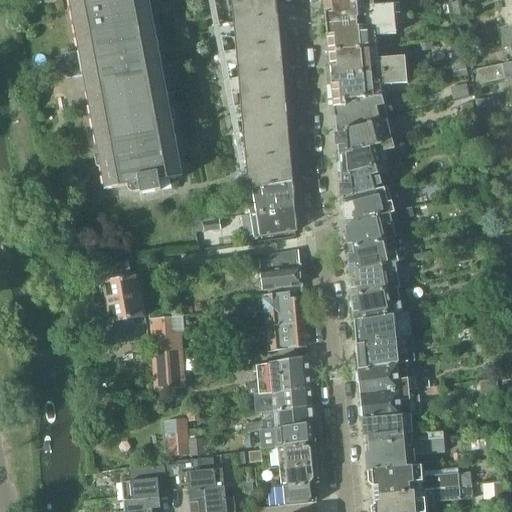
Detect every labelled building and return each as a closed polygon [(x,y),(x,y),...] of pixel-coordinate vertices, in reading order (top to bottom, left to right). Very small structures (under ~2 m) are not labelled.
[(181,178),(146,0),(67,0),(77,53),(63,55),(53,71),(68,82),(82,79),(103,191),(138,184),(140,195),(160,191),(158,182),(181,178)] [(277,19),(276,4),(275,0),(230,0),(233,24),(275,17),(277,19)] [(372,0),(323,0),(326,25),(366,21),(394,20),(393,5),(373,6),(372,0)] [(511,0),(502,0),(505,8),(511,6),(511,0)] [(442,7),(444,14),(452,13),(451,5),(442,7)] [(511,6),(505,8),(501,9),(505,27),(511,25),(511,6)] [(456,21),(467,19),(465,9),(453,11),(456,21)] [(280,46),(277,19),(275,17),(233,24),(218,27),(220,38),(234,40),(235,52),(277,45),(280,46)] [(469,28),(467,19),(456,21),(458,31),(469,28)] [(396,35),(394,20),(366,21),(326,25),(329,52),(377,47),(376,37),(396,35)] [(511,25),(505,27),(499,28),(503,47),(509,46),(511,44),(511,25)] [(452,67),(465,65),(460,44),(449,44),(452,67)] [(282,74),(280,46),(277,45),(235,52),(224,54),(226,66),(237,68),(238,79),(279,73),(282,74)] [(378,59),(377,47),(329,52),(331,79),(406,71),(405,57),(378,59)] [(473,55),(464,57),(467,69),(475,67),(473,55)] [(511,62),(476,70),(479,85),(511,78),(511,62)] [(465,65),(452,67),(451,67),(453,79),(467,76),(466,69),(465,65)] [(407,84),(406,71),(331,79),(334,107),(345,106),(345,105),(359,104),(359,99),(381,97),(380,86),(407,84)] [(285,102),(282,74),(279,73),(238,79),(229,81),(231,94),(239,95),(240,107),(282,100),(285,102)] [(467,86),(456,88),(458,99),(469,96),(467,86)] [(345,106),(334,107),(336,133),(379,123),(379,122),(376,108),(383,106),(381,97),(359,99),(359,104),(345,105),(345,106)] [(493,129),(488,99),(475,101),(480,131),(493,129)] [(287,130),(285,102),(282,100),(240,107),(234,108),(237,122),(242,123),(243,135),(284,128),(287,130)] [(475,118),(473,104),(461,106),(464,120),(475,118)] [(379,123),(336,133),(338,155),(350,152),(350,150),(362,146),(363,150),(379,145),(379,144),(391,140),(389,132),(382,134),(379,123)] [(468,141),(479,138),(476,124),(464,127),(468,141)] [(290,157),(287,130),(284,128),(243,135),(239,135),(242,150),(244,150),(245,162),(287,155),(290,157)] [(394,149),(391,140),(379,144),(379,145),(363,150),(362,146),(350,150),(350,152),(338,155),(340,177),(385,165),(389,164),(386,152),(394,149)] [(482,152),(480,140),(471,142),(473,153),(482,152)] [(292,182),(290,157),(287,155),(245,162),(239,163),(242,179),(247,178),(248,190),(291,184),(291,182),(292,182)] [(385,165),(340,177),(342,200),(383,189),(391,187),(385,165)] [(479,165),(465,168),(469,184),(483,180),(479,165)] [(291,184),(248,190),(246,190),(250,214),(294,208),(292,183),(291,184)] [(383,189),(342,200),(345,225),(389,214),(393,213),(391,202),(387,203),(383,189)] [(506,217),(504,200),(492,202),(494,219),(506,217)] [(296,232),(294,208),(250,214),(253,238),(296,232)] [(411,208),(398,211),(400,221),(413,218),(411,208)] [(205,212),(192,214),(193,223),(206,222),(205,212)] [(395,238),(389,214),(345,225),(347,250),(392,239),(395,238)] [(219,220),(206,222),(193,223),(195,234),(220,231),(219,220)] [(392,239),(347,250),(349,274),(393,264),(397,263),(392,239)] [(503,241),(493,243),(495,255),(505,254),(503,241)] [(484,256),(482,247),(472,249),(474,258),(484,256)] [(297,252),(258,258),(260,270),(259,270),(261,291),(267,290),(267,295),(289,294),(289,300),(302,299),(299,267),(297,252)] [(495,257),(495,270),(503,269),(504,257),(495,257)] [(128,275),(126,262),(104,266),(106,279),(122,276),(128,275)] [(398,288),(393,264),(349,274),(351,298),(396,288),(398,288)] [(505,289),(503,269),(495,270),(496,290),(497,290),(505,289)] [(145,317),(138,277),(123,279),(122,276),(106,279),(99,280),(100,283),(96,287),(97,296),(101,297),(103,308),(100,311),(101,320),(105,321),(108,339),(112,343),(126,341),(129,336),(129,335),(134,334),(135,337),(149,335),(151,334),(149,320),(149,316),(145,317)] [(494,283),(480,285),(482,296),(495,294),(494,283)] [(401,313),(396,288),(351,298),(353,322),(401,313)] [(507,289),(505,289),(497,290),(498,299),(508,298),(507,289)] [(304,324),(302,299),(289,300),(289,294),(267,295),(261,296),(264,327),(304,324)] [(408,312),(401,313),(353,322),(355,345),(410,336),(408,312)] [(182,317),(169,318),(149,320),(151,334),(149,335),(151,353),(182,350),(181,334),(183,333),(182,317)] [(239,339),(237,332),(236,318),(218,320),(220,334),(221,333),(222,342),(239,339)] [(304,324),(264,327),(266,350),(306,348),(304,324)] [(411,348),(410,336),(355,345),(357,370),(407,363),(406,348),(411,348)] [(511,353),(511,344),(500,346),(501,355),(511,353)] [(475,346),(475,352),(476,356),(489,354),(487,345),(475,346)] [(182,350),(151,353),(154,393),(185,389),(182,350)] [(308,389),(307,371),(305,359),(254,366),(256,383),(245,384),(246,396),(308,389)] [(511,375),(510,360),(501,361),(502,376),(511,375)] [(407,363),(357,370),(359,395),(409,390),(424,389),(429,388),(428,381),(416,382),(415,378),(408,379),(407,363)] [(497,381),(479,383),(481,396),(498,394),(497,381)] [(429,388),(424,389),(425,397),(439,395),(438,388),(429,388)] [(310,407),(308,389),(246,396),(248,414),(272,411),(310,407)] [(411,415),(409,390),(359,395),(362,420),(411,415)] [(94,417),(122,414),(120,401),(92,404),(94,417)] [(310,407),(272,411),(273,420),(244,423),(246,432),(312,424),(310,407)] [(185,422),(187,422),(199,421),(198,411),(185,412),(186,420),(185,420),(185,422)] [(412,427),(411,415),(362,420),(364,446),(443,439),(442,433),(427,434),(418,426),(412,427)] [(185,422),(185,420),(163,422),(166,457),(189,456),(188,441),(187,431),(187,422),(185,422)] [(312,424),(246,432),(246,434),(236,435),(237,442),(274,438),(275,447),(276,447),(314,442),(312,424)] [(187,431),(188,441),(202,440),(201,430),(187,431)] [(503,437),(485,438),(486,461),(500,460),(498,443),(503,443),(503,437)] [(443,439),(364,446),(366,470),(415,466),(414,455),(444,453),(443,439)] [(205,440),(202,440),(188,441),(189,456),(189,458),(206,456),(205,440)] [(316,463),(314,442),(276,447),(278,467),(316,463)] [(260,451),(247,453),(248,464),(262,463),(260,451)] [(189,494),(224,490),(222,469),(213,470),(212,458),(177,462),(177,465),(170,466),(172,477),(178,477),(179,484),(187,483),(189,494)] [(496,462),(497,483),(506,482),(505,461),(496,462)] [(318,484),(316,463),(278,467),(280,486),(280,487),(314,483),(314,484),(318,484)] [(421,465),(415,466),(366,470),(368,485),(372,487),(373,495),(471,486),(470,473),(453,474),(422,477),(421,465)] [(172,477),(170,466),(128,470),(129,482),(121,482),(123,501),(159,497),(158,489),(166,488),(165,478),(172,477)] [(508,503),(506,482),(497,483),(493,483),(495,504),(508,503)] [(280,487),(280,486),(276,486),(279,507),(316,503),(314,484),(314,483),(280,487)] [(253,492),(252,484),(244,485),(245,493),(253,492)] [(471,486),(373,495),(374,503),(370,506),(370,511),(424,511),(424,504),(464,500),(472,499),(471,486)] [(225,498),(224,490),(189,494),(190,511),(199,511),(234,511),(233,497),(225,498)] [(160,511),(159,497),(123,501),(124,511),(120,511),(160,511)]
